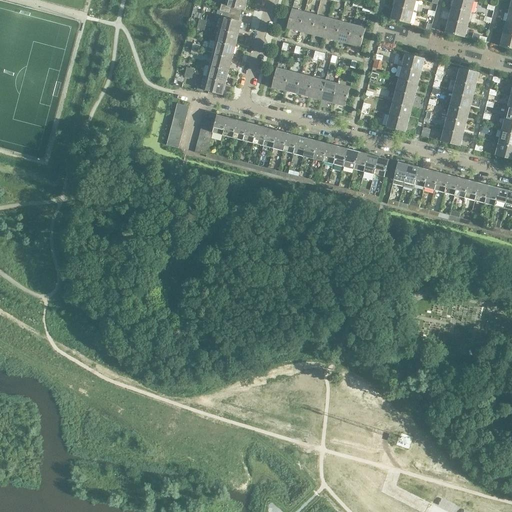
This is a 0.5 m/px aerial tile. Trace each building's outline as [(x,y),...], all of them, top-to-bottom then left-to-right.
[(220,11),(229,13),(240,16),(242,10),(244,10),(246,0),(227,0),(226,5),(221,4),(220,11)] [(396,0),(394,7),(413,11),(415,0),(396,0)] [(474,1),(470,0),(453,0),(452,8),(471,13),(474,1)] [(413,11),(394,7),(391,19),(410,24),(413,11)] [(452,8),(449,20),(468,25),(471,13),(452,8)] [(292,9),(287,28),(300,31),(305,13),(292,9)] [(240,16),(229,13),(227,18),(223,17),(220,29),(238,34),(241,22),(239,21),(240,16)] [(305,13),(300,31),(312,34),(317,16),(305,13)] [(317,16),(312,34),(324,37),(329,19),(317,16)] [(336,40),(341,22),(329,19),(324,37),(336,40)] [(468,25),(449,20),(446,33),(464,37),(468,25)] [(341,22),(336,40),(348,44),(353,25),(341,22)] [(353,25),(348,44),(361,47),(365,28),(353,25)] [(220,29),(217,41),(235,46),(238,34),(220,29)] [(511,35),(504,34),(500,46),(511,49),(511,35)] [(213,53),(232,58),(235,46),(217,41),(216,42),(211,40),(209,48),(214,49),(213,53)] [(232,58),(213,53),(210,65),(229,70),(232,58)] [(424,58),(405,54),(402,66),(421,71),(424,58)] [(374,68),(381,69),(383,61),(382,61),(376,59),(374,68)] [(210,65),(207,77),(226,82),(229,70),(210,65)] [(402,66),(399,78),(418,83),(421,71),(402,66)] [(277,68),(272,87),(285,90),(289,71),(277,68)] [(478,72),(460,68),(457,80),(475,85),(478,72)] [(289,71),(285,90),(297,93),(301,75),(289,71)] [(301,75),(297,93),(309,96),(313,78),(301,75)] [(226,82),(207,77),(204,90),(222,94),(226,82)] [(313,78),(309,96),(321,99),(325,81),(313,78)] [(418,83),(399,78),(396,90),(415,95),(418,83)] [(457,80),(454,92),(472,97),(475,85),(457,80)] [(325,81),(321,99),(333,102),(337,84),(325,81)] [(337,84),(333,102),(345,105),(350,87),(337,84)] [(396,90),(393,102),(412,107),(415,95),(396,90)] [(454,92),(451,104),(469,109),(472,97),(454,92)] [(393,102),(390,114),(408,119),(412,107),(393,102)] [(177,103),(176,108),(188,111),(189,106),(177,103)] [(448,116),(466,121),(469,109),(451,104),(448,116)] [(176,108),(174,114),(186,117),(188,111),(176,108)] [(216,119),(217,115),(217,114),(206,111),(204,116),(216,119)] [(173,120),(185,123),(186,117),(174,114),(173,120)] [(408,119),(390,114),(387,126),(405,131),(408,119)] [(212,132),(222,135),(227,118),(217,115),(216,119),(214,125),(213,131),(212,132)] [(203,122),(214,125),(216,119),(204,116),(203,122)] [(448,116),(444,128),(463,133),(466,121),(448,116)] [(227,118),(222,135),(232,138),(237,120),(227,118)] [(502,130),(511,132),(511,120),(505,118),(502,130)] [(173,120),(171,126),(183,129),(185,123),(173,120)] [(237,120),(232,138),(243,140),(247,123),(237,120)] [(213,131),(214,125),(203,122),(201,128),(213,131)] [(247,123),(243,140),(253,143),(257,126),(247,123)] [(171,126),(170,132),(182,135),(183,129),(171,126)] [(257,126),(253,143),(263,145),(267,128),(257,126)] [(482,126),(480,131),(492,134),(493,129),(482,126)] [(201,128),(199,134),(211,137),(212,132),(213,131),(201,128)] [(267,128),(263,145),(273,148),(277,131),(267,128)] [(463,133),(444,128),(441,141),(460,145),(463,133)] [(511,132),(502,130),(499,142),(511,145),(511,132)] [(283,151),(287,133),(277,131),(273,148),(283,151)] [(170,132),(168,137),(180,140),(182,135),(170,132)] [(287,133),(283,151),(293,153),(298,136),(287,133)] [(210,143),(211,137),(199,134),(198,140),(210,143)] [(298,136),(293,153),(303,156),(308,139),(298,136)] [(179,147),(180,140),(168,137),(167,144),(179,147)] [(308,139),(303,156),(313,159),(318,141),(308,139)] [(208,149),(210,143),(198,140),(196,146),(208,149)] [(323,161),(328,144),(318,141),(313,159),(323,161)] [(511,145),(499,142),(496,155),(511,158),(511,145)] [(328,144),(323,161),(333,164),(338,147),(328,144)] [(207,152),(208,149),(196,146),(195,152),(206,155),(207,152)] [(338,147),(333,164),(344,166),(348,149),(338,147)] [(354,169),(358,152),(348,149),(344,166),(354,169)] [(358,152),(354,169),(364,172),(368,154),(358,152)] [(374,174),(378,157),(368,154),(364,172),(374,174)] [(378,157),(374,174),(384,177),(389,160),(378,157)] [(403,186),(404,182),(409,165),(398,162),(394,179),(393,183),(403,186)] [(409,165),(404,182),(414,185),(419,168),(409,165)] [(414,185),(424,187),(429,170),(419,168),(414,185)] [(424,187),(434,190),(439,173),(429,170),(424,187)] [(434,190),(444,193),(449,176),(439,173),(434,190)] [(444,193),(454,195),(459,178),(449,176),(444,193)] [(459,178),(454,195),(464,198),(469,181),(459,178)] [(464,198),(475,201),(479,183),(469,181),(464,198)] [(479,183),(475,201),(485,203),(489,186),(479,183)] [(485,203),(495,206),(499,189),(489,186),(485,203)] [(499,189),(495,206),(505,208),(509,191),(499,189)]
